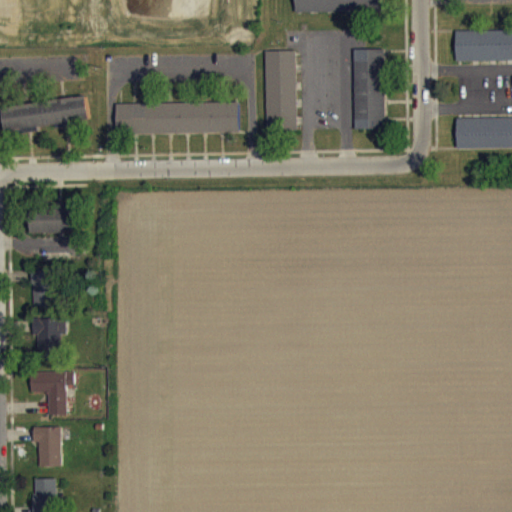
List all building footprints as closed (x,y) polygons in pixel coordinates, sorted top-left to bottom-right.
[(297,0),(297,23),(385,21),(384,0),(297,0)] [(458,72),(511,70),(511,40),(458,41),(458,72)] [(356,60),(358,139),(386,138),(385,59),(356,60)] [(267,61),(268,141),(299,140),(298,60),(267,61)] [(88,93),(92,117),(77,119),(78,123),(59,126),(58,122),(40,125),(41,128),(22,131),(21,127),(8,130),(4,105),(88,93)] [(117,101),(241,99),(241,130),(118,132),(117,101)] [(8,146),(42,141),(41,137),(58,135),(58,137),(92,133),(89,107),(4,117),(8,146)] [(458,116),(511,115),(511,145),(459,146),(458,116)] [(33,244),(83,243),(82,219),(33,220),(33,244)] [(60,318),(59,279),(34,280),(35,319),(60,318)] [(39,345),(39,368),(62,369),(63,343),(68,344),(69,329),(35,328),(34,345),(39,345)] [(77,382),(33,382),(33,403),(51,403),(51,426),(69,425),(69,396),(77,395),(77,382)] [(36,437),(36,453),(41,453),(41,477),(64,477),(63,437),(36,437)] [(58,511),(58,489),(36,489),(36,511),(58,511)]
